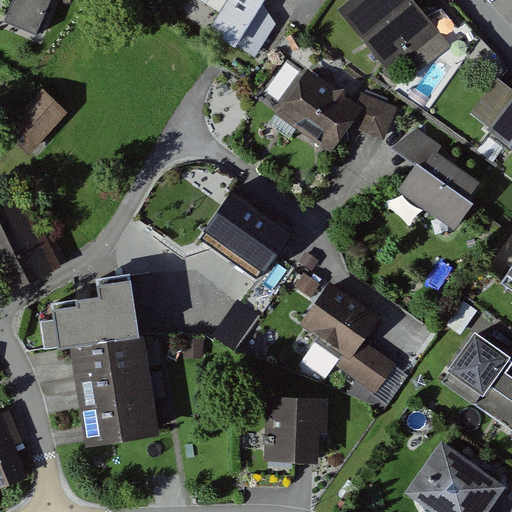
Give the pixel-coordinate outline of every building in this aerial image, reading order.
[(56,0),(22,0),(13,23),(43,35),(56,0)] [(271,0),(232,0),(235,1),(214,35),(255,60),(280,20),(265,11),(271,0)] [(420,0),(354,0),(345,8),(395,71),(446,31),(420,0)] [(278,95),(296,70),(285,62),(266,86),(278,95)] [(356,108),(310,75),(282,114),(335,151),(353,126),(382,146),(404,114),(369,90),(356,108)] [(73,109),(45,87),(8,133),(36,156),(73,109)] [(511,145),(511,92),(486,124),(511,145)] [(494,186),(445,147),(409,193),(458,232),(494,186)] [(70,263),(32,190),(0,206),(0,254),(18,290),(70,263)] [(300,234),(239,191),(212,229),(273,273),(300,234)] [(150,282),(89,287),(91,305),(59,307),(63,353),(81,351),(89,447),(163,441),(150,282)] [(382,320),(338,286),(305,329),(384,389),(402,365),(368,338),(382,320)] [(237,347),(261,309),(238,296),(215,334),(237,347)] [(491,397),(498,388),(511,397),(511,355),(481,334),(455,371),(491,397)] [(326,401),(274,402),(274,464),(327,464),(326,401)] [(0,495),(32,482),(3,412),(0,412),(0,495)] [(498,511),(511,493),(511,491),(452,447),(415,496),(437,511),(498,511)]
